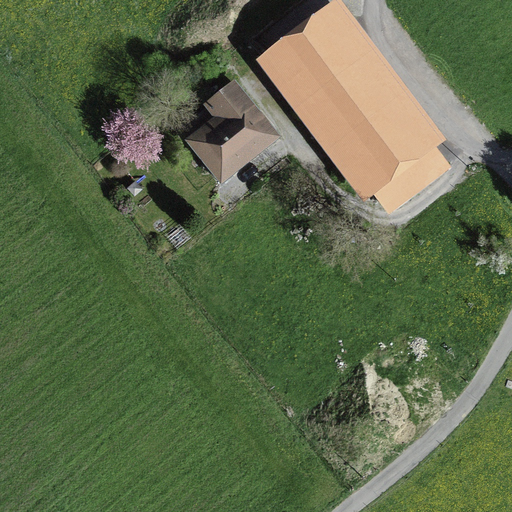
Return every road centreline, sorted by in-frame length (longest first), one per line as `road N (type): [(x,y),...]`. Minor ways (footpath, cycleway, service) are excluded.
road 1 (residential): [(511,328),(464,406),(344,511)]
road 2 (residential): [(507,177),(375,18),(372,0)]
